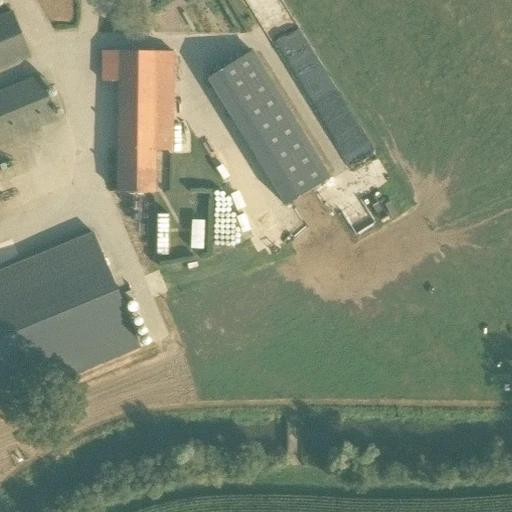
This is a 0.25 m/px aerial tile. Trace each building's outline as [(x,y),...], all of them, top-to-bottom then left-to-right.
[(0,67),(30,55),(11,11),(0,15),(0,67)] [(283,205),(329,178),(251,51),(205,78),(283,205)] [(173,56),(160,56),(105,55),(105,80),(117,80),(116,194),(155,195),(155,151),(173,151),(173,75),(173,56)] [(39,75),(0,91),(0,143),(58,119),(39,75)] [(202,218),(190,218),(190,254),(202,254),(202,218)] [(157,223),(156,253),(168,253),(169,223),(157,223)] [(0,405),(140,348),(92,233),(0,270),(0,405)] [(216,235),(214,252),(225,253),(226,236),(216,235)]
